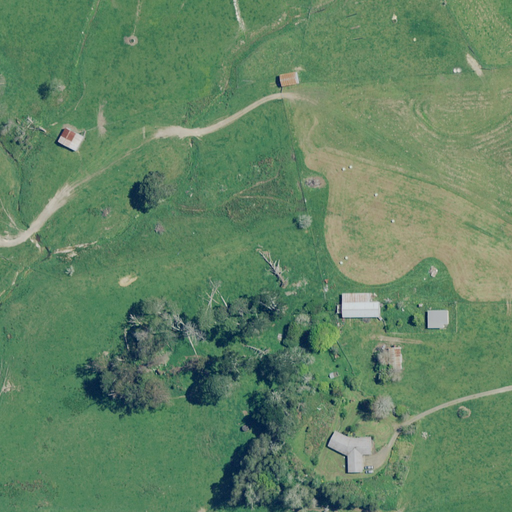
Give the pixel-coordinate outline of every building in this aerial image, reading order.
[(299,84),(298,73),(281,75),(283,87),(299,84)] [(85,138),(68,128),(60,142),(77,151),(85,138)] [(385,295),(350,294),(349,315),(386,315),(385,295)] [(453,309),(435,309),(435,325),(453,325),(453,309)] [(403,370),(402,348),(390,348),(391,365),(395,365),(395,370),(403,370)] [(352,441),(341,434),(330,449),(352,462),(351,476),(364,477),(365,458),(373,457),(373,440),(352,441)]
